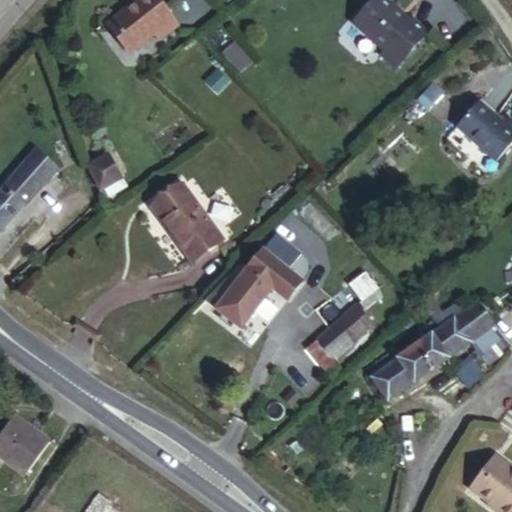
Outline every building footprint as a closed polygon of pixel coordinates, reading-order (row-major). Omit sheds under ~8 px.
[(146,0),(143,0),(107,32),(129,57),(151,38),(156,43),(172,29),(146,0)] [(377,0),(353,27),(383,55),(379,59),(394,72),(424,40),(409,27),(408,28),(377,0)] [(107,32),(104,34),(126,59),(129,57),(107,32)] [(223,54),(240,73),(253,62),(235,43),(223,54)] [(500,127),(476,106),(454,131),(494,166),(511,144),(511,127),(505,121),(500,127)] [(32,155),(0,190),(0,230),(52,173),(32,155)] [(82,167),(92,190),(110,182),(100,158),(82,167)] [(176,192),(144,217),(185,270),(218,245),(176,192)] [(295,288),(258,254),(240,273),(281,305),(295,288)] [(355,306),(298,350),(314,367),(347,343),(350,347),(369,333),(357,316),(379,299),(372,291),(379,285),(372,276),(363,281),(360,276),(342,288),(355,306)] [(361,375),(382,406),(442,362),(487,330),(474,305),(434,329),(427,319),(408,331),(417,343),(387,365),(383,359),(361,375)] [(55,440),(21,415),(0,443),(0,449),(31,473),(55,440)] [(498,467),(495,464),(470,495),(473,498),(498,467)] [(511,511),(511,477),(498,467),(473,498),(491,511),(511,511)]
